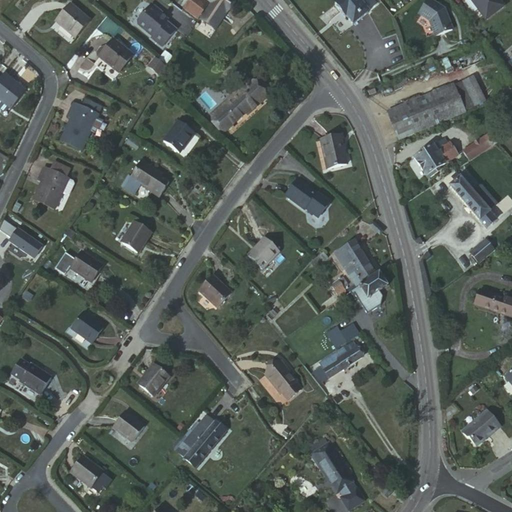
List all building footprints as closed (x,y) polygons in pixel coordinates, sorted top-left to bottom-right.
[(186,0),(179,11),(194,23),(204,8),(192,0),(186,0)] [(227,2),(224,0),(209,0),(204,8),(217,16),(227,2)] [(336,0),(327,7),(337,22),(339,20),(346,30),(361,19),(357,13),(360,10),(352,0),(336,0)] [(487,0),(459,0),(477,24),(495,11),(487,0)] [(77,20),(58,4),(44,20),(63,37),(77,20)] [(437,17),(422,5),(410,19),(421,27),(428,44),(446,37),(437,17)] [(204,8),(194,23),(207,32),(217,16),(204,8)] [(149,17),(142,12),(130,29),(130,32),(145,44),(144,46),(155,53),(168,36),(157,29),(159,26),(148,19),(149,17)] [(107,18),(99,26),(106,33),(114,25),(107,18)] [(95,60),(113,78),(128,62),(107,45),(95,60)] [(115,80),(113,78),(95,60),(89,69),(109,87),(115,80)] [(156,74),(147,65),(140,74),(149,82),(156,74)] [(223,99),(226,102),(237,114),(240,117),(266,90),(250,73),(223,99)] [(17,95),(0,81),(0,112),(2,114),(17,95)] [(455,116),(444,90),(381,115),(391,142),(455,116)] [(237,114),(226,102),(206,123),(216,134),(237,114)] [(97,117),(77,106),(70,120),(72,122),(61,143),(79,153),(97,117)] [(190,136),(174,124),(160,145),(175,157),(190,136)] [(457,170),(488,147),(481,138),(450,160),(455,167),(457,170)] [(346,171),(341,140),(320,143),(326,173),(346,171)] [(418,180),(450,160),(438,141),(407,161),(418,180)] [(125,178),(119,188),(131,196),(138,186),(149,193),(159,177),(138,164),(128,179),(125,178)] [(44,177),(59,184),(63,175),(48,168),(44,177)] [(61,185),(59,184),(44,177),(39,174),(33,187),(36,189),(27,207),(45,217),(53,200),(61,185)] [(477,231),(489,222),(448,178),(443,183),(446,187),(442,190),(477,231)] [(306,197),(287,182),(275,197),(294,211),(294,212),(307,221),(319,204),(307,195),(306,197)] [(66,188),(61,185),(53,200),(58,202),(60,201),(62,200),(66,191),(66,188)] [(126,255),(140,232),(125,222),(111,245),(126,255)] [(33,253),(0,229),(0,242),(1,243),(0,245),(0,246),(24,264),(33,253)] [(469,266),(485,252),(477,243),(462,256),(469,266)] [(257,275),(274,258),(261,244),(244,263),(257,275)] [(326,259),(346,290),(349,288),(369,275),(354,251),(350,254),(344,246),(326,259)] [(85,285),(95,268),(73,255),(62,272),(85,285)] [(332,292),(336,288),(324,269),(312,278),(327,301),(335,296),(332,292)] [(369,275),(349,288),(358,301),(378,289),(369,275)] [(209,313),(222,298),(206,282),(192,295),(209,313)] [(504,322),(507,302),(489,300),(488,303),(461,298),(459,313),(504,322)] [(97,331),(75,315),(65,330),(86,347),(97,331)] [(336,342),(349,333),(343,322),(329,331),(336,342)] [(326,349),(336,342),(329,331),(320,338),(326,349)] [(317,382),(324,378),(358,357),(353,348),(344,354),(341,349),(323,360),(325,365),(312,374),(317,382)] [(284,387),(293,378),(277,361),(262,375),(278,393),(284,387)] [(34,373),(25,367),(15,381),(24,388),(23,389),(44,403),(55,387),(35,372),(34,373)] [(158,380),(144,368),(128,387),(142,399),(158,380)] [(511,382),(506,374),(494,384),(511,405),(511,382)] [(300,386),(293,378),(284,387),(291,395),(300,386)] [(291,395),(284,387),(278,393),(284,400),(291,395)] [(135,431),(116,415),(101,432),(122,448),(135,431)] [(476,418),(451,440),(457,446),(458,446),(466,454),(479,444),(490,435),(476,418)] [(199,432),(175,460),(187,470),(217,434),(200,419),(194,427),(199,432)] [(170,456),(175,460),(199,432),(194,427),(170,456)] [(344,484),(320,447),(300,460),(305,469),(313,471),(328,494),(344,484)] [(75,461),(60,481),(81,496),(95,477),(75,461)] [(377,502),(386,491),(380,486),(371,497),(377,502)]
